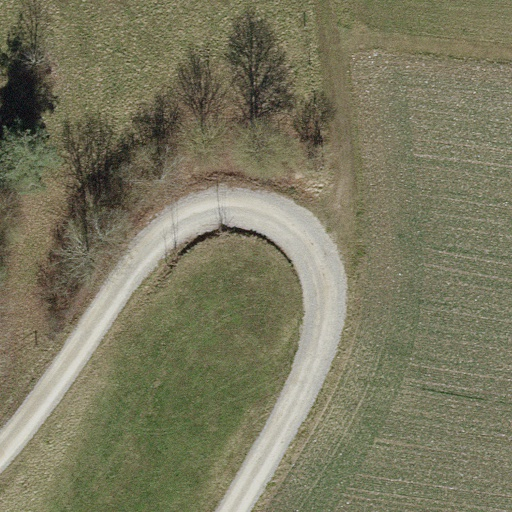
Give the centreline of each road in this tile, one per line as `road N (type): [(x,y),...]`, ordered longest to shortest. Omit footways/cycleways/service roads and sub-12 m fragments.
road 1 (track): [(340,296),(318,249),(277,216),(203,216),(152,256),(0,456)]
road 2 (track): [(340,296),(361,205),(326,0)]
road 3 (track): [(237,511),(330,340),(340,296)]
